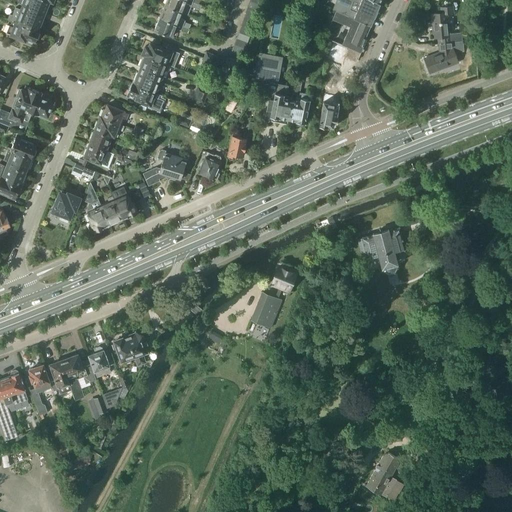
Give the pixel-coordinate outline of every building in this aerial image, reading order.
[(24,0),(23,4),(22,7),(43,15),(49,0),(48,0),(24,0)] [(166,0),(164,5),(181,12),(188,14),(191,7),(197,9),(198,5),(186,0),(166,0)] [(261,4),(251,0),(249,7),(259,11),(261,4)] [(336,11),(370,25),(380,4),(370,0),(335,0),(332,9),(336,11)] [(161,14),(162,13),(160,18),(188,29),(190,24),(185,22),(185,21),(181,19),(183,14),(181,13),(181,12),(164,5),(161,14)] [(432,22),(434,38),(438,38),(438,43),(463,40),(462,32),(449,33),(447,14),(454,14),(453,6),(440,7),(441,14),(432,15),(432,17),(431,18),(431,22),(432,22)] [(7,19),(12,21),(12,20),(38,30),(43,15),(22,7),(21,10),(15,8),(12,15),(9,14),(7,19)] [(259,11),(249,7),(246,13),(257,17),(259,11)] [(332,20),(349,27),(342,45),(360,53),(363,47),(362,46),(370,25),(336,11),(332,20)] [(257,17),(246,13),(244,19),(254,23),(257,17)] [(159,21),(158,21),(154,30),(171,37),(174,29),(187,34),(188,29),(160,18),(159,21)] [(254,23),(244,19),(242,25),(252,29),(254,23)] [(9,25),(6,32),(34,44),(40,31),(38,30),(12,20),(12,21),(10,25),(9,25)] [(252,29),(242,25),(240,32),(250,35),(252,29)] [(250,35),(240,32),(237,38),(248,42),(250,35)] [(248,42),(237,38),(235,44),(245,48),(248,42)] [(438,43),(439,53),(425,58),(430,72),(457,62),(454,54),(464,53),(463,40),(438,43)] [(146,46),(142,54),(146,56),(166,64),(168,60),(171,61),(174,54),(150,44),(149,48),(146,46)] [(245,48),(235,44),(233,50),(243,54),(245,48)] [(339,53),(345,56),(357,61),(360,53),(342,45),(339,53)] [(243,54),(233,50),(231,56),(241,60),(243,54)] [(216,56),(206,52),(204,58),(214,62),(216,56)] [(279,117),(283,118),(282,122),(286,123),(287,119),(291,101),(291,98),(288,98),(288,95),(286,95),(288,85),(277,83),(283,58),(260,53),(255,78),(270,81),(267,98),(269,99),(265,119),(278,122),(279,117)] [(146,56),(144,60),(142,59),(139,66),(141,67),(140,70),(161,78),(164,70),(167,71),(169,65),(166,64),(146,56)] [(216,56),(214,62),(224,66),(226,59),(216,56)] [(230,57),(226,59),(224,66),(237,71),(241,60),(231,56),(230,57)] [(201,65),(212,69),(214,62),(204,58),(201,65)] [(140,70),(139,73),(137,72),(134,79),(136,80),(134,84),(155,93),(158,94),(160,88),(157,87),(161,78),(140,70)] [(287,119),(296,121),(295,125),(304,127),(310,100),(311,100),(312,95),(302,93),(301,98),(298,98),(304,71),(297,70),(292,94),(296,95),(295,102),(291,101),(287,119)] [(152,109),(157,111),(156,112),(160,113),(162,107),(161,107),(163,103),(164,103),(165,99),(162,98),(163,96),(158,94),(155,93),(134,84),(132,83),(127,95),(149,104),(147,108),(152,110),(152,109)] [(0,122),(9,126),(14,128),(17,120),(21,122),(24,114),(23,114),(25,108),(29,108),(28,110),(37,113),(37,112),(47,116),(48,113),(50,114),(54,105),(51,104),(53,101),(43,97),(44,94),(26,86),(24,90),(19,88),(16,97),(19,98),(14,110),(13,110),(11,113),(0,108),(0,122)] [(195,92),(206,97),(208,90),(197,86),(195,92)] [(206,97),(195,92),(192,99),(203,104),(206,97)] [(231,96),(224,109),(231,113),(238,100),(231,96)] [(332,103),(324,101),(318,129),(327,131),(328,126),(333,127),(334,122),(337,122),(338,117),(336,117),(339,102),(332,101),(332,103)] [(103,109),(100,116),(119,123),(121,117),(125,118),(127,112),(107,104),(106,108),(103,109)] [(104,132),(112,135),(117,137),(120,131),(122,131),(124,126),(118,124),(119,123),(100,116),(98,121),(96,120),(94,127),(96,128),(94,131),(103,135),(104,132)] [(189,127),(191,121),(181,116),(178,123),(189,127)] [(0,131),(6,134),(9,126),(0,122),(0,131)] [(191,130),(202,135),(204,131),(193,126),(191,130)] [(202,135),(191,130),(189,136),(200,140),(202,135)] [(89,138),(92,139),(90,144),(108,151),(110,146),(108,145),(112,135),(104,132),(103,135),(94,131),(94,132),(92,132),(89,138)] [(232,135),(232,136),(228,156),(237,158),(237,156),(243,157),(244,151),(245,151),(246,145),(246,144),(248,135),(244,134),(244,138),(240,137),(241,134),(234,132),(233,135),(232,135)] [(16,136),(13,143),(11,142),(9,147),(11,148),(32,156),(37,144),(16,136)] [(84,157),(94,160),(94,162),(100,164),(104,156),(105,156),(108,151),(90,144),(84,157)] [(9,147),(3,162),(5,163),(26,171),(27,167),(29,168),(32,162),(30,161),(32,156),(11,148),(9,147)] [(118,157),(125,160),(125,158),(140,165),(144,154),(137,152),(137,153),(130,150),(126,151),(125,154),(120,151),(118,157)] [(161,169),(157,168),(143,174),(148,187),(160,182),(159,179),(167,176),(180,180),(186,160),(165,153),(166,151),(162,150),(160,152),(157,159),(164,161),(161,169)] [(199,172),(212,179),(213,178),(215,179),(217,178),(219,174),(219,172),(216,171),(219,163),(221,159),(220,157),(216,155),(213,156),(211,155),(208,154),(206,157),(204,161),(203,161),(200,167),(201,168),(199,172)] [(0,178),(20,186),(22,181),(24,182),(27,175),(25,174),(26,171),(5,163),(4,166),(0,163),(0,178)] [(71,173),(85,179),(89,169),(75,163),(71,173)] [(0,192),(15,198),(20,186),(0,178),(0,192)] [(89,230),(92,231),(94,230),(94,231),(103,227),(104,228),(110,225),(101,206),(90,182),(83,201),(89,203),(86,213),(88,212),(92,221),(90,222),(90,223),(89,223),(88,226),(89,230)] [(122,188),(111,193),(114,200),(123,220),(128,217),(128,216),(137,212),(137,211),(139,210),(140,207),(138,204),(135,203),(134,203),(133,202),(131,203),(127,194),(126,195),(122,188)] [(147,188),(141,190),(146,201),(153,198),(147,188)] [(53,211),(61,214),(60,216),(68,219),(69,217),(70,217),(73,209),(75,210),(80,198),(61,190),(53,211)] [(11,204),(0,199),(0,205),(9,210),(11,204)] [(123,220),(114,200),(101,206),(110,225),(123,220)] [(0,236),(11,232),(2,208),(0,208),(0,236)] [(382,269),(383,269),(383,271),(389,274),(394,273),(397,268),(396,265),(398,264),(395,251),(405,248),(400,227),(388,230),(373,234),(362,237),(366,255),(367,258),(378,255),(382,269)] [(289,290),(295,274),(278,267),(271,283),(289,290)] [(464,306),(465,306),(481,312),(487,297),(471,291),(471,290),(470,290),(464,306)] [(262,292),(251,320),(270,327),(282,299),(262,292)] [(212,330),(207,337),(219,345),(224,338),(212,330)] [(128,338),(136,357),(134,358),(137,366),(146,363),(143,355),(149,353),(148,351),(149,351),(145,339),(146,336),(136,332),(135,335),(128,338)] [(122,338),(114,341),(123,366),(132,363),(131,359),(134,358),(136,357),(128,338),(122,340),(122,338)] [(96,352),(88,355),(89,359),(95,377),(110,372),(108,365),(110,365),(104,349),(102,349),(102,347),(99,346),(96,348),(95,350),(96,352)] [(52,374),(48,375),(51,382),(54,391),(55,394),(57,393),(56,390),(59,389),(70,385),(75,400),(85,397),(81,385),(86,383),(96,380),(95,377),(89,359),(82,361),(78,353),(61,359),(48,363),(52,374)] [(36,405),(39,415),(40,419),(44,418),(43,414),(44,415),(45,413),(47,412),(45,405),(42,403),(38,392),(41,391),(44,392),(45,390),(52,387),(50,382),(51,382),(46,368),(45,369),(43,365),(29,369),(31,374),(29,374),(32,383),(33,383),(35,388),(30,390),(36,406),(36,405)] [(0,427),(5,441),(18,436),(8,407),(28,399),(25,389),(23,384),(24,384),(21,378),(19,373),(18,371),(15,370),(12,371),(11,373),(12,376),(11,376),(0,380),(0,427)] [(125,372),(118,374),(122,387),(128,390),(131,384),(128,382),(125,372)] [(119,396),(124,399),(128,390),(122,387),(119,396)] [(102,395),(94,398),(99,414),(108,411),(102,395)] [(105,432),(101,430),(94,447),(100,449),(105,436),(103,436),(105,432)] [(392,474),(401,459),(388,452),(383,455),(366,486),(386,497),(398,477),(392,474)] [(87,455),(74,461),(77,468),(90,463),(87,455)]
